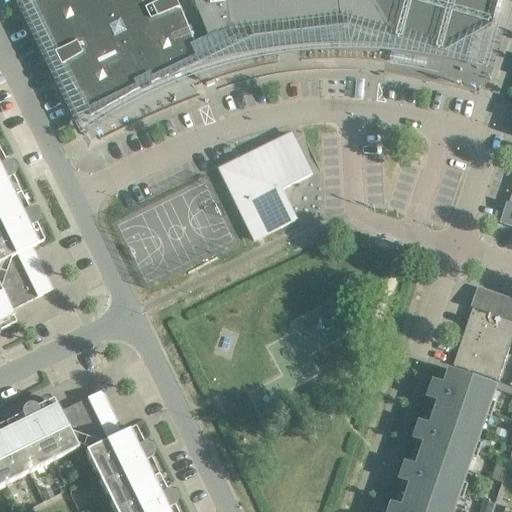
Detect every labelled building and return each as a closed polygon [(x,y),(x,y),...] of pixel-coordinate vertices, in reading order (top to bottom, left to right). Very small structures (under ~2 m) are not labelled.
[(34,0),(17,9),(78,134),(138,103),(205,75),(281,55),(332,48),(404,52),(486,68),(504,0),(34,0)] [(310,177),(290,136),(220,171),(255,241),(295,222),(280,191),(310,177)] [(0,204),(13,199),(5,183),(12,179),(11,178),(12,178),(12,177),(13,176),(13,175),(13,174),(14,173),(13,172),(13,171),(13,170),(13,169),(12,168),(11,167),(10,167),(10,166),(9,166),(8,166),(7,165),(6,165),(5,165),(0,166),(0,204)] [(511,194),(502,223),(511,226),(511,194)] [(13,199),(0,204),(0,264),(30,250),(36,247),(28,230),(35,226),(35,225),(36,224),(36,223),(37,222),(37,221),(37,220),(37,219),(36,218),(36,217),(36,216),(35,216),(35,215),(34,214),(33,213),(32,213),(31,213),(30,212),(29,212),(28,212),(21,215),(13,199)] [(0,323),(12,318),(9,312),(51,292),(32,253),(30,250),(0,264),(0,323)] [(511,340),(511,302),(479,291),(455,370),(498,382),(511,340)] [(457,377),(450,374),(446,388),(438,385),(437,386),(432,389),(430,395),(433,400),(432,401),(440,404),(436,416),(481,432),(495,390),(463,379),(463,377),(458,375),(457,377)] [(101,393),(59,413),(77,451),(79,456),(84,454),(107,501),(151,480),(143,464),(150,460),(149,460),(150,459),(151,457),(152,455),(152,454),(151,453),(151,452),(151,450),(150,450),(149,448),(148,447),(145,447),(143,446),(135,449),(127,432),(121,435),(120,432),(101,393)] [(27,407),(26,408),(24,409),(23,410),(22,412),(21,413),(21,415),(21,416),(20,416),(24,423),(8,431),(29,474),(77,451),(59,413),(56,408),(39,416),(35,409),(34,409),(32,408),(31,407),(30,407),(27,407)] [(481,432),(436,416),(432,429),(424,426),(423,427),(418,430),(416,436),(419,441),(418,442),(426,445),(422,457),(467,472),(481,432)] [(497,429),(494,436),(504,439),(506,432),(497,429)] [(0,488),(29,474),(8,431),(0,434),(0,488)] [(453,511),(467,472),(422,457),(418,470),(410,467),(409,468),(404,471),(403,473),(402,476),(405,482),(404,483),(412,486),(408,498),(448,511),(453,511)] [(497,461),(490,480),(502,484),(508,465),(497,461)] [(159,497),(151,480),(107,501),(112,511),(166,511),(173,508),(173,507),(173,506),(174,505),(175,503),(175,502),(175,500),(174,498),(173,497),(173,496),(172,495),(171,495),(170,494),(169,494),(166,494),(166,493),(159,497)] [(49,490),(41,494),(45,502),(53,498),(49,490)] [(448,511),(408,498),(404,510),(396,508),(395,509),(390,511),(389,511),(448,511)] [(482,503),(479,511),(492,511),(494,507),(482,503)]
